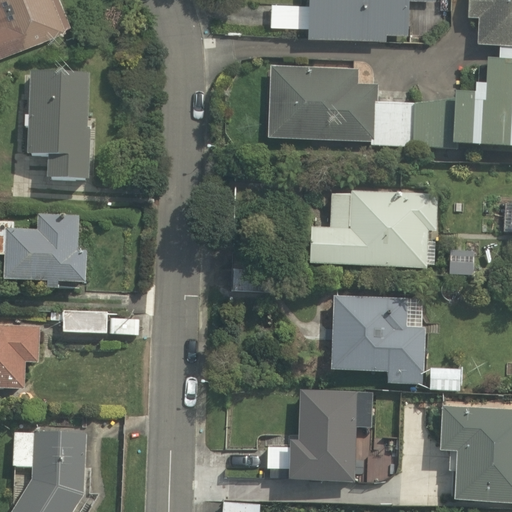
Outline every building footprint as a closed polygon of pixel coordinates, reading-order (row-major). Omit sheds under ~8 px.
[(0,0),(0,56),(64,31),(51,0),(0,0)] [(311,0),(312,4),(267,2),(267,25),(308,27),(308,38),(385,41),(386,31),(410,32),(411,0),(311,0)] [(498,59),(511,59),(511,0),(466,0),(466,25),(475,25),(475,44),(498,44),(498,59)] [(511,59),(498,59),(474,58),(473,102),(368,99),(367,140),(405,141),(405,159),(456,160),(457,147),(511,148),(511,59)] [(367,140),(368,99),(369,85),(360,84),(361,68),(272,66),(270,138),(367,140)] [(92,75),(30,73),(27,155),(43,156),(42,174),(88,176),(92,75)] [(435,194),(335,189),(333,226),(304,225),(302,264),(432,270),(435,194)] [(32,233),(8,230),(1,283),(58,291),(59,284),(82,287),(87,252),(74,250),(79,217),(36,208),(32,233)] [(251,267),(230,266),(230,289),(250,289),(251,267)] [(461,369),(424,368),(425,297),(336,295),(335,371),(386,372),(386,383),(416,384),(416,395),(460,396),(461,369)] [(104,312),(54,310),(53,333),(103,335),(104,312)] [(40,324),(0,323),(0,388),(24,388),(24,362),(40,362),(40,324)] [(365,390),(298,388),(296,440),(285,440),(284,482),(352,484),(353,432),(364,433),(365,390)] [(511,410),(440,407),(438,451),(455,452),(452,501),(511,503),(511,410)] [(84,435),(8,428),(6,467),(34,469),(33,484),(14,511),(88,511),(95,503),(81,494),(84,435)] [(261,511),(262,502),(222,499),(221,511),(261,511)]
